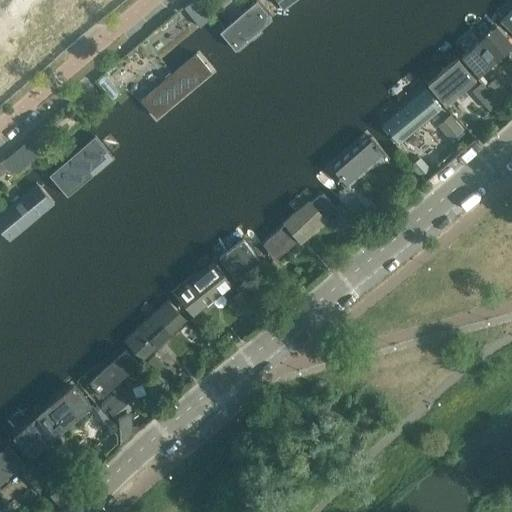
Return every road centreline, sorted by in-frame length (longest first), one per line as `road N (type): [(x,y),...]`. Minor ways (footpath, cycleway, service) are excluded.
road 1 (tertiary): [(85,511),(126,464),(511,142)]
road 2 (residential): [(0,129),(153,0)]
